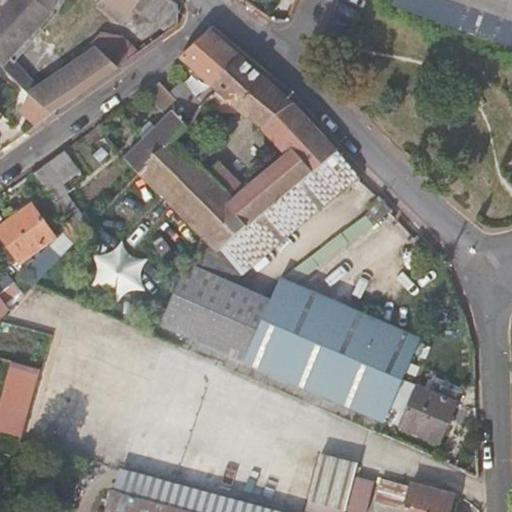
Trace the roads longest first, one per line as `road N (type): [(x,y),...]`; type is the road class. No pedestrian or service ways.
road 1 (residential): [(277,58),(501,274)]
road 2 (unclassified): [(220,9),(0,162)]
road 3 (residential): [(501,274),(499,511)]
